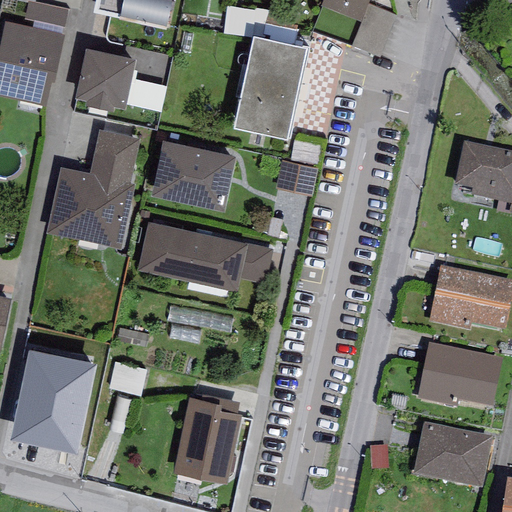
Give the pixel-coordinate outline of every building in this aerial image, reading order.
[(93,0),(93,3),(165,19),(169,0),(93,0)] [(325,0),(360,13),(364,0),(325,0)] [(397,13),(368,1),(351,43),(379,55),(397,13)] [(63,29),(4,18),(0,35),(0,92),(44,102),(49,74),(53,75),(63,29)] [(306,38),(252,27),(233,117),(287,128),(306,38)] [(135,52),(86,41),(75,90),(86,93),(84,97),(112,104),(113,99),(124,101),(135,52)] [(138,133),(98,125),(89,168),(60,162),(46,228),(120,243),(134,177),(130,176),(138,133)] [(235,148),(163,132),(151,187),(223,203),(235,148)] [(299,139),(298,160),(323,162),(325,141),(299,139)] [(511,152),(463,142),(454,184),(471,188),(469,194),(511,203),(509,213),(511,213),(511,152)] [(287,160),(283,187),(317,193),(321,166),(287,160)] [(248,240),(148,217),(137,266),(236,288),(239,276),(247,241),(248,240)] [(271,247),(247,241),(239,276),(264,281),(271,247)] [(511,290),(511,280),(439,266),(429,322),(470,330),(471,323),(505,329),(511,290)] [(0,343),(11,293),(0,290),(0,343)] [(181,303),(171,332),(201,342),(211,314),(181,303)] [(502,357),(427,343),(416,399),(457,406),(459,399),(493,406),(502,357)] [(145,390),(152,369),(124,360),(117,381),(145,390)] [(59,365),(26,424),(69,448),(102,388),(59,365)] [(221,398),(188,391),(172,467),(226,479),(241,409),(220,404),(221,398)] [(423,422),(412,473),(481,488),(491,437),(423,422)] [(387,445),(369,446),(370,469),(388,468),(387,445)] [(511,511),(511,477),(506,477),(501,511),(511,511)]
